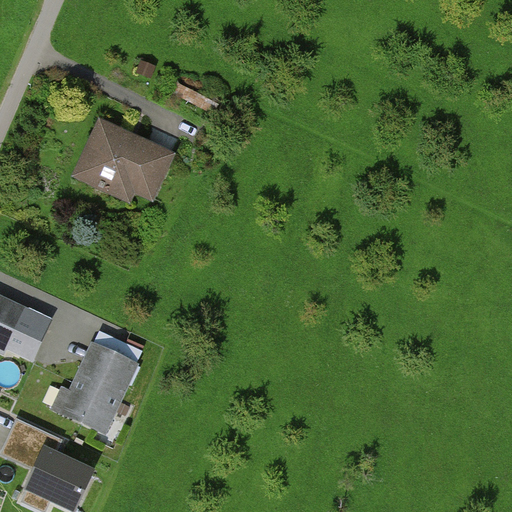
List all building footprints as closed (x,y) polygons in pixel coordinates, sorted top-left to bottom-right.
[(174,154),(99,119),(72,178),(129,205),(133,197),(151,205),(174,154)] [(0,299),(0,356),(7,359),(10,351),(27,314),(28,312),(0,299)] [(27,314),(10,351),(35,362),(51,325),(27,314)] [(139,370),(93,347),(70,393),(63,389),(51,414),(103,441),(139,370)] [(62,442),(18,423),(7,449),(40,464),(28,491),(75,511),(77,511),(95,473),(56,456),(62,442)]
